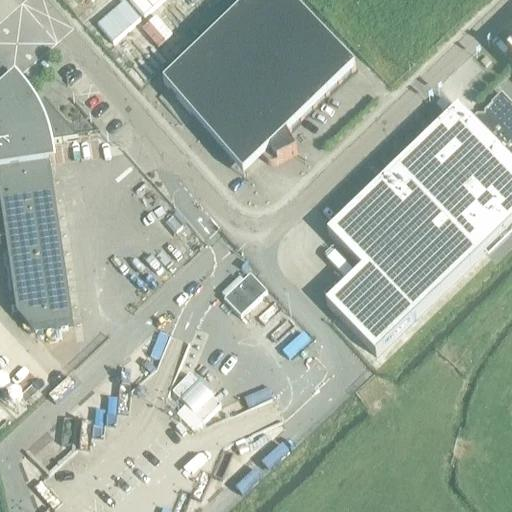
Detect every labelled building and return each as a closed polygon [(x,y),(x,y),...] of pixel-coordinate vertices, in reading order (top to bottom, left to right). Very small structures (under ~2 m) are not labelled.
[(207,103),(262,160),(266,164),(267,165),(268,166),(270,166),(271,167),(274,167),(276,166),(277,165),(297,155),(287,136),(355,71),(287,0),(253,0),(163,87),(191,118),(207,103)] [(480,63),(485,69),(491,63),(486,58),(480,63)] [(22,96),(0,70),(0,242),(7,240),(17,316),(31,332),(73,327),(50,166),(46,146),(78,141),(54,113),(51,116),(42,106),(37,110),(36,110),(36,109),(35,109),(34,109),(33,109),(32,109),(22,96)] [(484,114),(484,125),(485,126),(479,132),(459,110),(328,236),(362,272),(326,307),(376,359),(511,227),(511,108),(501,97),(484,114)] [(250,279),(225,303),(240,319),(265,296),(250,279)] [(240,319),(284,369),(311,345),(268,293),(265,296),(240,319)] [(191,377),(173,394),(204,427),(222,410),(191,377)]
